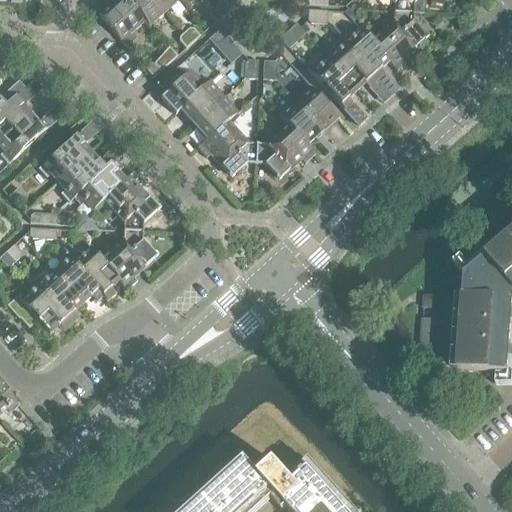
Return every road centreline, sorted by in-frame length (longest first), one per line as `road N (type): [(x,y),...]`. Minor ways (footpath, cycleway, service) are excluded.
road 1 (tertiary): [(278,280),(511,65)]
road 2 (residential): [(129,324),(205,259),(216,224),(103,97)]
road 3 (tertiary): [(465,488),(278,280)]
road 4 (tertiary): [(6,511),(168,367)]
road 5 (residential): [(129,324),(36,391),(0,356)]
road 6 (tertiary): [(168,367),(278,280)]
